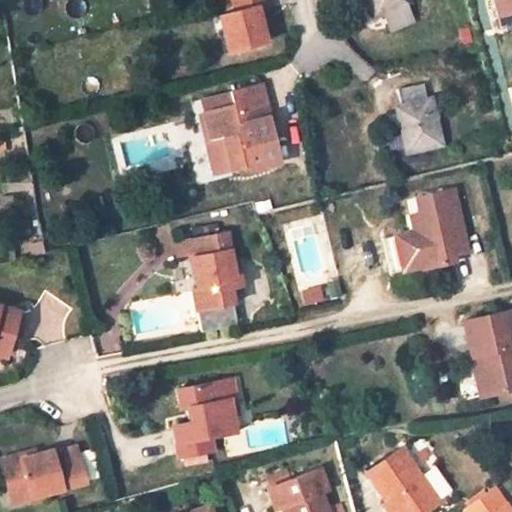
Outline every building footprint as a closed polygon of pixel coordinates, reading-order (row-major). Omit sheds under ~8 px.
[(267,0),(231,0),(235,11),(218,15),(227,51),(265,41),(257,11),(269,7),(267,0)] [(405,3),(408,2),(407,0),(366,0),(374,16),(384,12),(391,29),(412,20),(405,3)] [(511,0),(494,0),(499,18),(511,14),(511,0)] [(279,163),(271,127),(266,129),(264,120),(269,119),(261,85),(227,92),(229,96),(231,107),(202,113),(209,142),(222,139),(229,169),(246,165),(247,170),(279,163)] [(430,99),(426,99),(422,85),(397,91),(401,105),(396,106),(406,149),(440,142),(430,99)] [(231,107),(229,96),(200,103),(202,113),(231,107)] [(229,169),(222,139),(209,142),(216,172),(229,169)] [(445,264),(443,255),(453,253),(467,250),(453,188),(416,197),(419,214),(423,229),(413,232),(382,238),(390,273),(422,266),(423,269),(445,264)] [(423,229),(419,214),(409,215),(413,232),(423,229)] [(234,275),(225,232),(177,241),(181,259),(190,257),(194,278),(196,288),(192,289),(200,331),(236,324),(229,289),(241,286),(239,274),(234,275)] [(453,253),(443,255),(445,264),(455,261),(453,253)] [(511,277),(511,259),(511,255),(492,256),(494,279),(511,277)] [(334,280),(334,260),(293,260),(293,280),(334,280)] [(298,308),(323,301),(318,282),(293,289),(298,308)] [(0,354),(4,355),(17,312),(0,306),(0,354)] [(471,357),(476,356),(485,396),(511,390),(511,322),(509,311),(462,322),(471,357)] [(481,397),(485,396),(476,356),(471,357),(481,397)] [(222,398),(226,398),(229,413),(238,412),(232,379),(219,381),(222,398)] [(232,431),(229,413),(226,398),(222,398),(219,381),(180,388),(182,407),(190,405),(192,420),(170,423),(175,455),(210,449),(207,436),(232,431)] [(0,459),(0,466),(8,496),(28,491),(30,497),(85,482),(75,447),(52,453),(52,450),(36,455),(20,459),(19,455),(0,459)] [(424,511),(438,503),(400,447),(365,472),(385,501),(389,498),(398,511),(424,511)] [(35,450),(19,455),(20,459),(36,455),(35,450)] [(320,468),(291,478),(288,469),(268,477),(271,485),(267,487),(274,510),(284,506),(285,511),(328,511),(321,492),(329,489),(320,468)] [(470,511),(492,511),(505,503),(493,487),(466,506),(470,511)] [(30,497),(28,491),(8,496),(10,502),(30,497)] [(398,511),(389,498),(385,501),(381,504),(386,511),(398,511)] [(510,511),(505,503),(492,511),(510,511)]
